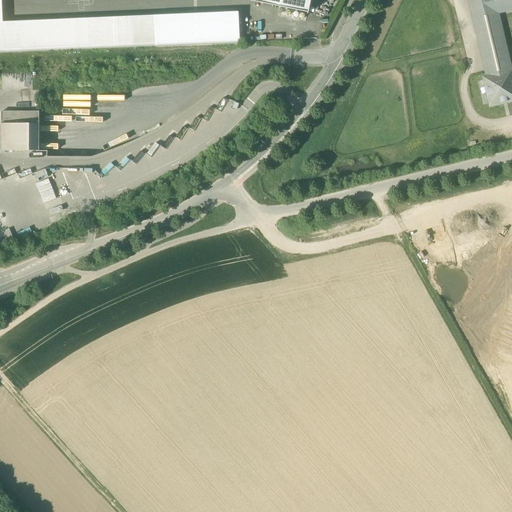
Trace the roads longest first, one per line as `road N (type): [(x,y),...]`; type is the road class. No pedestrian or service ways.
road 1 (unclassified): [(227,185),(259,217),(511,158)]
road 2 (track): [(375,189),(511,432)]
road 3 (unclassified): [(0,286),(227,185)]
